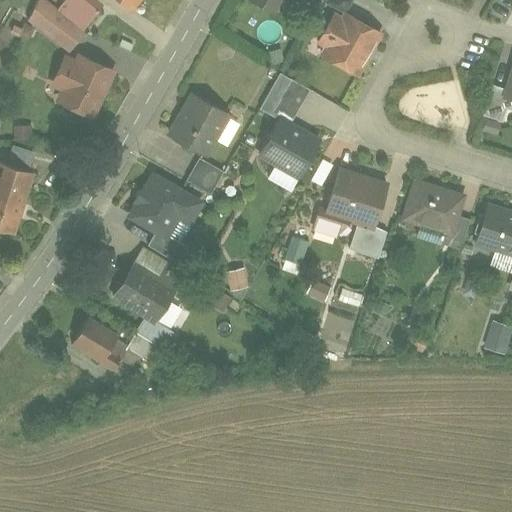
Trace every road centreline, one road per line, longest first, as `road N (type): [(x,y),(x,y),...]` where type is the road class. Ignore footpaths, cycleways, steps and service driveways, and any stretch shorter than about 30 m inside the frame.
road 1 (tertiary): [(0,327),(59,250),(200,0)]
road 2 (residential): [(511,174),(396,139),(373,119),(394,67),(436,32)]
